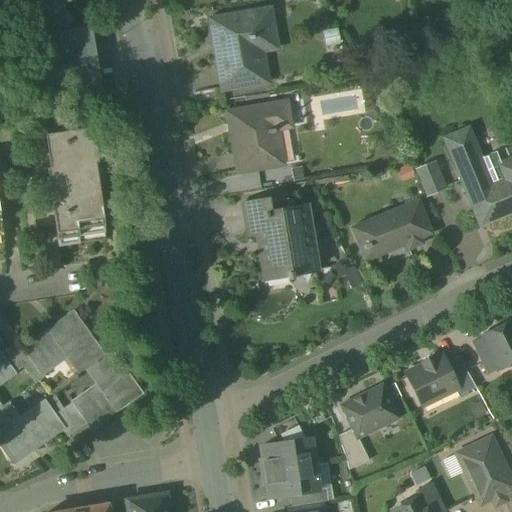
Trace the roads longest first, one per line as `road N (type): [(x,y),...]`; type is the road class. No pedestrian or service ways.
road 1 (tertiary): [(205,420),(130,0)]
road 2 (residential): [(205,420),(511,275)]
road 3 (residential): [(0,511),(77,486),(212,458)]
